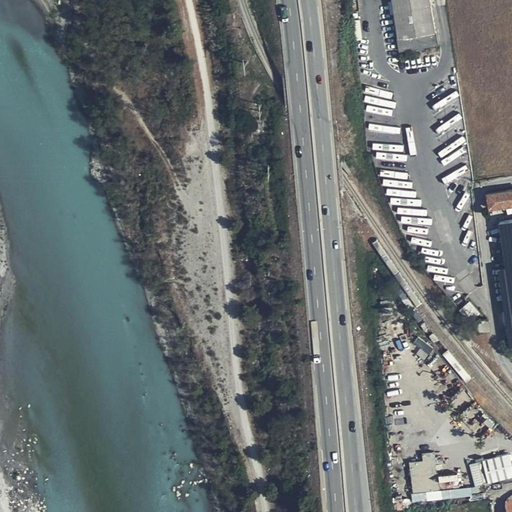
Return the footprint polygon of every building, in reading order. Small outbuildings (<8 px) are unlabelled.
[(435,42),(428,0),(389,0),(397,49),(435,42)] [(506,190),(487,193),(489,207),(508,204),(506,190)] [(511,225),(498,228),(511,323),(511,225)] [(489,329),(487,319),(477,321),(478,331),(489,329)] [(496,426),(480,411),(474,417),(490,432),(496,426)] [(414,500),(473,495),(472,486),(440,489),(437,450),(423,451),(424,459),(411,460),(414,500)] [(511,476),(511,463),(508,451),(480,459),(487,484),(511,476)]
